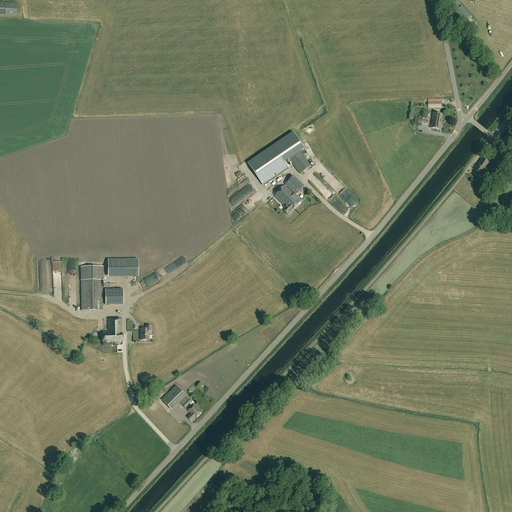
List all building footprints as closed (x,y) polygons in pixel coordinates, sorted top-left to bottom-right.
[(460,5),(456,1),(451,7),(454,10),(460,5)] [(0,15),(17,16),(17,3),(0,2),(0,15)] [(470,16),(462,7),(456,12),(464,21),(470,16)] [(433,121),(442,122),(443,115),(434,113),(433,121)] [(442,122),(433,121),(432,128),(440,130),(442,122)] [(288,168),(283,161),(300,150),(304,147),(294,132),(248,163),(263,185),(288,168)] [(300,174),(311,167),(300,150),(289,158),(300,174)] [(486,169),(490,163),(483,158),(478,164),(479,165),(476,170),(482,174),(485,176),(489,171),(486,169)] [(335,178),(323,166),(317,171),(329,184),(335,178)] [(493,179),(500,172),(502,170),(499,167),(496,169),(487,178),(490,181),(493,179)] [(304,186),(293,176),(285,185),(296,195),(304,186)] [(244,198),(258,188),(253,182),(249,185),(250,186),(240,193),(244,198)] [(302,201),(285,186),(275,196),(284,205),(284,206),(286,207),(283,210),(289,215),(302,201)] [(352,213),(344,205),(340,208),(348,216),(352,213)] [(107,260),(108,261),(108,277),(138,277),(138,270),(138,260),(107,260)] [(81,267),(81,280),(82,310),(103,310),(102,267),(81,267)] [(123,305),(123,291),(106,291),(106,306),(123,305)] [(103,334),(102,335),(102,342),(123,341),(123,334),(122,334),(122,319),(108,319),(109,331),(103,331),(103,334)] [(149,332),(152,332),(152,325),(146,325),(146,329),(141,329),(141,340),(149,340),(149,332)] [(198,388),(202,392),(206,388),(202,384),(198,388)] [(193,402),(177,386),(163,399),(173,410),(180,402),(186,408),(193,402)] [(202,412),(195,404),(189,411),(191,413),(188,417),(192,421),(202,412)]
